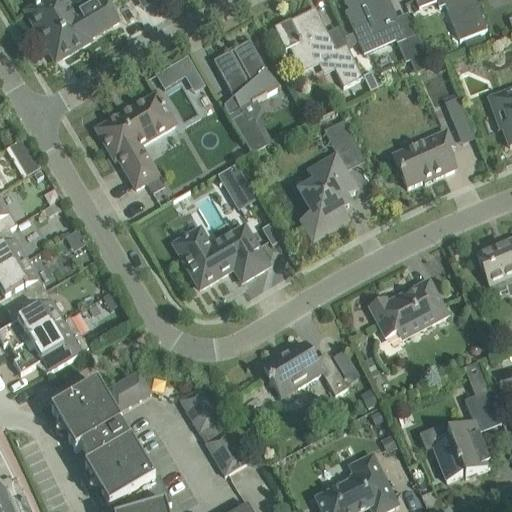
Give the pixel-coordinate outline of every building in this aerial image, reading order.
[(106,3),(91,11),(87,4),(67,16),(57,0),(53,0),(26,16),(56,66),(90,45),(89,43),(119,25),(106,3)] [(342,0),(341,1),(345,11),(347,10),(347,11),(349,15),(345,17),(353,35),(354,38),(344,42),(347,49),(348,51),(358,47),(359,48),(364,58),(392,45),(396,44),(405,40),(399,26),(398,23),(390,7),(387,0),(342,0)] [(439,12),(445,10),(454,33),(455,32),(460,45),(487,35),(482,22),(483,22),(474,0),(467,0),(462,2),(461,0),(413,0),(417,9),(435,2),(439,12)] [(300,74),(328,60),(343,92),(364,82),(347,49),(336,55),(316,13),(274,33),(276,37),(283,50),(286,56),(290,53),(293,61),(289,63),(294,72),(298,70),(300,74)] [(405,44),(402,45),(410,65),(416,79),(431,72),(418,39),(405,44)] [(278,95),(250,45),(214,66),(241,115),(278,95)] [(511,91),(486,101),(497,135),(503,133),(510,152),(511,151),(511,91)] [(97,134),(115,165),(118,163),(136,194),(154,183),(158,181),(140,151),(175,130),(157,99),(97,134)] [(459,102),(445,108),(452,125),(467,119),(459,102)] [(252,122),(247,125),(243,117),(231,124),(250,159),(267,150),(252,122)] [(344,125),(324,136),(335,159),(355,149),(344,125)] [(16,143),(11,132),(5,135),(2,143),(5,149),(16,143)] [(449,155),(455,152),(447,135),(392,160),(407,193),(424,186),(424,188),(457,173),(449,155)] [(35,163),(21,171),(27,182),(41,173),(35,163)] [(314,188),(301,197),(313,217),(302,223),(304,226),(314,243),(348,223),(345,218),(341,210),(342,204),(355,197),(344,177),(335,163),(308,178),(314,188)] [(238,169),(219,180),(228,196),(230,195),(237,206),(237,207),(240,213),(257,203),(238,169)] [(40,175),(34,179),(38,184),(43,181),(40,175)] [(0,239),(16,230),(0,202),(0,239)] [(47,222),(60,215),(56,208),(43,215),(47,222)] [(0,281),(28,265),(10,235),(17,231),(16,230),(0,239),(0,281)] [(234,273),(242,286),(268,271),(245,232),(211,252),(200,234),(174,250),(200,293),(234,273)] [(499,249),(476,259),(480,268),(484,277),(490,292),(494,300),(507,294),(511,292),(511,246),(500,252),(499,249)] [(0,309),(4,307),(10,317),(46,296),(28,265),(0,281),(0,309)] [(439,302),(429,285),(372,316),(386,343),(413,329),(414,330),(423,333),(448,320),(439,302)] [(0,336),(0,344),(4,351),(8,349),(13,357),(71,322),(70,322),(64,326),(46,296),(10,317),(16,327),(0,336)] [(41,368),(47,379),(89,354),(71,322),(13,357),(18,364),(13,367),(21,380),(41,368)] [(305,349),(263,374),(269,384),(270,385),(269,389),(273,390),(281,403),(282,406),(284,407),(287,408),(290,407),(294,406),(296,404),(296,402),(297,399),(296,394),(322,379),(323,378),(315,365),(305,349)] [(477,368),(463,373),(472,396),(486,390),(477,368)] [(249,511),(248,509),(243,511),(169,511),(168,509),(132,444),(125,448),(116,432),(122,428),(117,419),(152,398),(139,376),(104,397),(98,388),(51,415),(59,428),(72,431),(68,443),(76,456),(81,453),(91,468),(85,472),(92,485),(105,488),(102,500),(108,511),(110,511),(115,509),(116,511),(249,511)] [(339,379),(327,386),(335,399),(347,392),(339,379)] [(202,393),(180,406),(191,423),(225,481),(247,468),(202,393)] [(481,399),(465,405),(469,416),(485,410),(481,399)] [(378,416),(371,419),(376,429),(382,425),(378,416)] [(474,426),(447,437),(451,446),(433,453),(447,487),(464,479),(465,482),(492,471),(474,426)] [(353,485),(345,489),(315,504),(319,511),(395,511),(399,510),(390,493),(373,459),(348,471),(353,485)]
